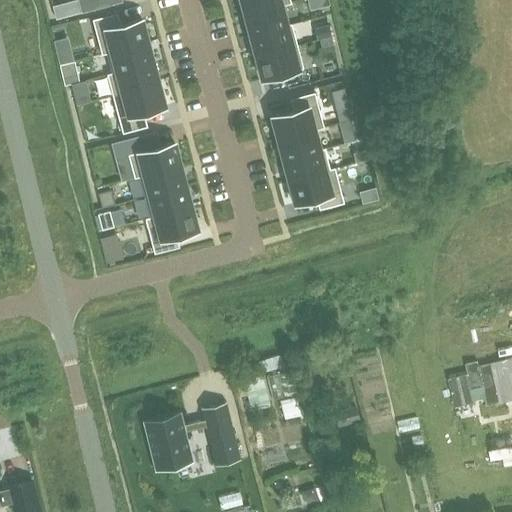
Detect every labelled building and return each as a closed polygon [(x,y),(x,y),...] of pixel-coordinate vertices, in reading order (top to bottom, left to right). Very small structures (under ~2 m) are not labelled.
[(78,0),(81,11),(114,3),(113,0),(78,0)] [(240,0),(244,14),(290,2),(289,0),(240,0)] [(290,2),(244,14),(250,35),(291,24),(291,23),(286,24),(281,5),(290,3),(290,2)] [(117,12),(92,19),(101,53),(147,41),(141,18),(120,24),(117,12)] [(291,24),(250,35),(255,56),(297,45),(291,24)] [(328,24),(315,28),(318,39),(319,39),(330,36),(328,24)] [(330,36),(319,39),(321,47),(333,44),(330,36)] [(147,41),(101,53),(101,54),(106,53),(111,72),(106,73),(106,74),(153,62),(147,41)] [(297,45),(255,56),(261,79),(303,68),(297,45)] [(73,61),(60,64),(65,85),(71,84),(79,82),(73,61)] [(153,62),(106,74),(112,95),(158,83),(153,62)] [(79,82),(71,84),(74,94),(87,91),(84,80),(79,82)] [(158,83),(112,95),(122,133),(147,126),(143,111),(164,106),(163,101),(165,101),(162,87),(159,87),(158,83)] [(292,110),(271,115),(277,138),(323,126),(314,92),(289,98),(292,110)] [(349,111),(337,114),(339,122),(351,119),(349,111)] [(323,126),(277,138),(282,159),(324,148),(324,147),(319,148),(314,129),(323,127),(323,126)] [(354,130),(342,133),(344,142),(356,139),(354,130)] [(135,136),(112,142),(116,157),(128,154),(133,177),(180,164),(174,142),(139,151),(135,136)] [(324,148),(282,159),(288,180),(334,168),(334,167),(329,168),(324,148)] [(353,152),(355,162),(368,159),(366,148),(353,152)] [(180,164),(133,177),(134,177),(138,176),(144,196),(185,185),(180,164)] [(289,185),(287,185),(291,199),(293,199),(294,203),(315,197),(318,209),(343,202),(334,168),(288,180),(289,185)] [(185,185),(144,196),(149,216),(144,218),(191,206),(185,185)] [(191,206),(144,218),(154,253),(179,246),(175,235),(197,229),(191,206)] [(109,211),(97,214),(101,229),(113,226),(109,211)] [(448,377),(455,406),(474,401),(471,388),(483,385),(487,404),(511,399),(511,357),(479,365),(478,360),(466,363),(468,373),(448,377)] [(258,366),(241,371),(247,392),(264,387),(258,366)] [(277,374),(267,376),(272,400),(283,397),(296,394),(290,370),(277,374)] [(355,405),(333,411),(338,427),(360,420),(355,405)] [(180,410),(141,420),(154,470),(156,470),(155,466),(174,461),(171,453),(190,448),(185,430),(205,425),(214,465),(216,465),(216,463),(238,457),(239,459),(240,458),(231,421),(212,425),(210,417),(184,424),(180,410)] [(0,505),(12,502),(15,511),(40,511),(31,480),(27,481),(28,483),(12,487),(12,485),(8,486),(8,487),(0,489),(0,505)] [(314,486),(299,491),(302,500),(309,504),(318,501),(314,486)]
